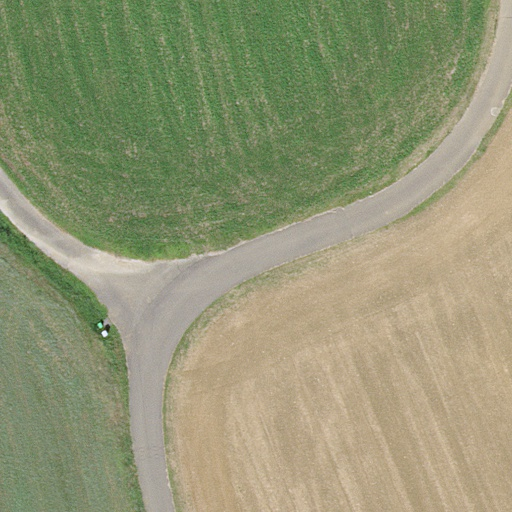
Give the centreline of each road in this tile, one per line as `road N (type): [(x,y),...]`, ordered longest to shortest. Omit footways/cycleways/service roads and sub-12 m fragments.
road 1 (track): [(511,3),(500,59),(467,128),(430,175),(372,213),(219,267),(154,308),(147,415),(158,511)]
road 2 (track): [(154,308),(0,195)]
